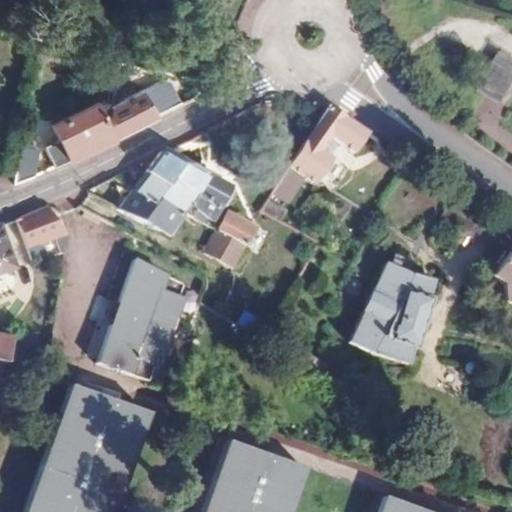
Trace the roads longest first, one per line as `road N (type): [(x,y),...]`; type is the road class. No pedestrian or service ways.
road 1 (unknown): [(160,135),(227,172),(250,198),(258,222),(253,333)]
road 2 (secondary): [(63,183),(227,101)]
road 3 (secondary): [(393,116),(511,198)]
road 4 (residential): [(171,249),(84,203),(63,183)]
